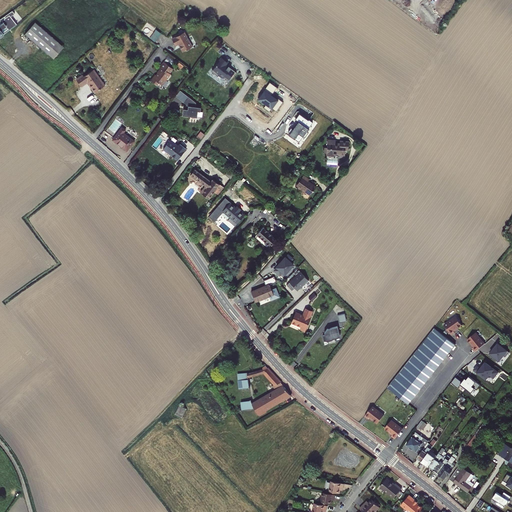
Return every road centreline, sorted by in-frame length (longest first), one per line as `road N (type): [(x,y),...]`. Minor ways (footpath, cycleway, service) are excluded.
road 1 (secondary): [(210,279),(131,179),(0,62)]
road 2 (secondary): [(210,279),(290,379),(386,455)]
